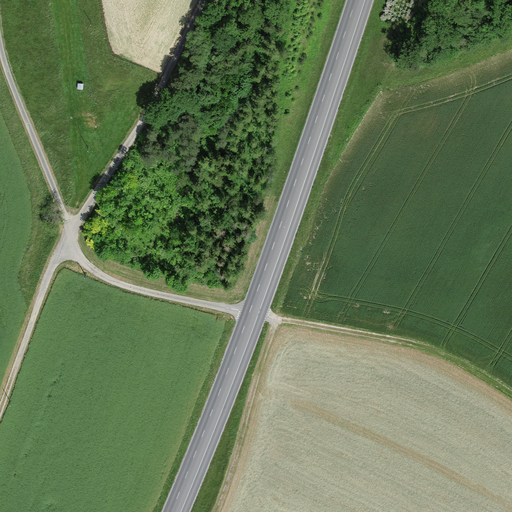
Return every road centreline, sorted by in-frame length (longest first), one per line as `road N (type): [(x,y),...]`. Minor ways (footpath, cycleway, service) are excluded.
road 1 (primary): [(360,0),(253,314),(175,511)]
road 2 (track): [(511,391),(424,345),(253,314)]
road 3 (track): [(0,406),(53,261),(71,235)]
